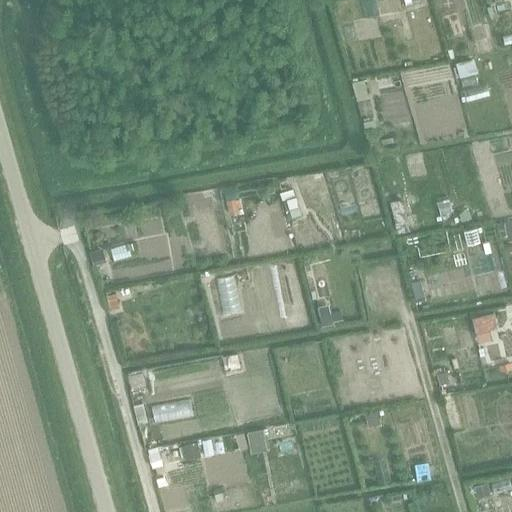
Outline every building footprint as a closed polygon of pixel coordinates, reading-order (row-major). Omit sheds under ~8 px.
[(363,77),(351,81),(356,98),(368,95),(363,77)] [(296,194),(282,199),(288,217),(302,213),(296,194)] [(240,198),(227,200),(229,213),(243,211),(240,198)] [(458,215),(461,221),(471,218),(468,211),(458,215)] [(406,213),(392,215),(396,231),(409,229),(406,213)] [(511,220),(503,222),(505,233),(511,231),(511,220)] [(495,223),(472,227),(477,257),(500,253),(495,223)] [(114,237),(118,251),(139,245),(135,231),(114,237)] [(100,248),(87,252),(91,265),(103,261),(100,248)] [(222,287),(232,287),(232,270),(221,270),(222,287)] [(418,279),(410,281),(415,299),(423,297),(418,279)] [(115,294),(106,296),(109,310),(119,308),(115,294)] [(328,304),(317,306),(321,324),(331,322),(328,304)] [(493,312),(472,316),(475,332),(496,327),(493,312)] [(285,350),(276,352),(278,362),(287,360),(285,350)] [(236,353),(226,356),(228,369),(239,367),(236,353)] [(174,363),(159,364),(160,378),(174,377),(174,363)] [(445,370),(436,372),(438,384),(448,382),(445,370)] [(142,403),(133,406),(138,425),(147,422),(142,403)] [(377,411),(365,414),(368,426),(379,423),(377,411)] [(262,430),(246,433),(250,452),(267,449),(262,430)] [(243,432),(235,434),(239,448),(247,446),(243,432)] [(197,442),(183,445),(186,460),(200,457),(197,442)] [(158,451),(148,454),(151,467),(162,464),(158,451)] [(181,453),(167,456),(168,463),(183,460),(181,453)] [(437,454),(423,454),(423,470),(438,469),(437,454)] [(485,483),(473,486),(476,498),(488,494),(485,483)]
